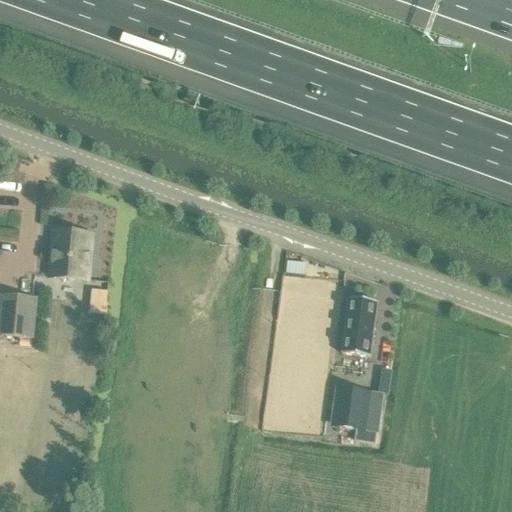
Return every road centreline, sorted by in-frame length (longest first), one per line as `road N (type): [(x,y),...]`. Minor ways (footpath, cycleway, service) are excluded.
road 1 (unclassified): [(511,318),(0,136)]
road 2 (motorway): [(78,0),(511,154)]
road 3 (track): [(281,237),(253,424),(214,420)]
